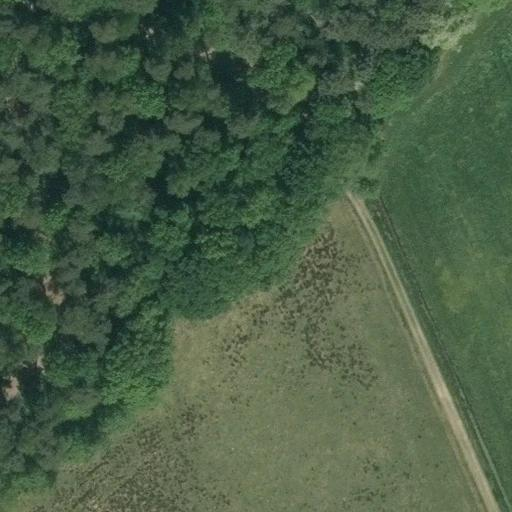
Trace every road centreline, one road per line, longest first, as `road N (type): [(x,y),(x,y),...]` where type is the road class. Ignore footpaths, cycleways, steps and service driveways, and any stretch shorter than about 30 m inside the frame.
road 1 (track): [(23,0),(244,73),(309,124),(352,189),(490,511)]
road 2 (track): [(0,45),(39,184),(47,358),(33,395),(0,425)]
